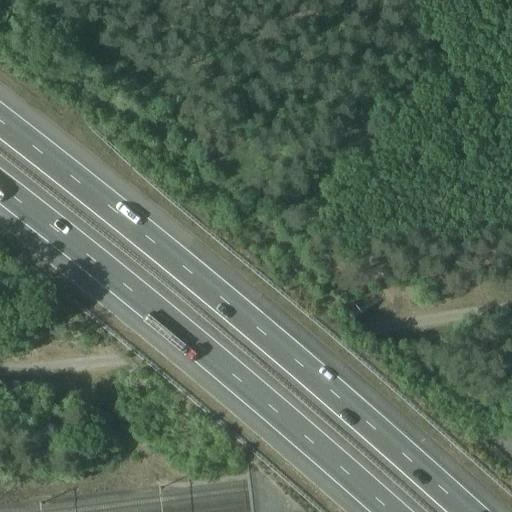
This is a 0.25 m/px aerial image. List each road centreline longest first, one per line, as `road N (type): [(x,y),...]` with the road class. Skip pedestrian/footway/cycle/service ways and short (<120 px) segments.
road 1 (motorway): [(463,511),(0,124)]
road 2 (unclassified): [(511,307),(107,364),(0,370)]
road 3 (motorway): [(0,187),(389,511)]
